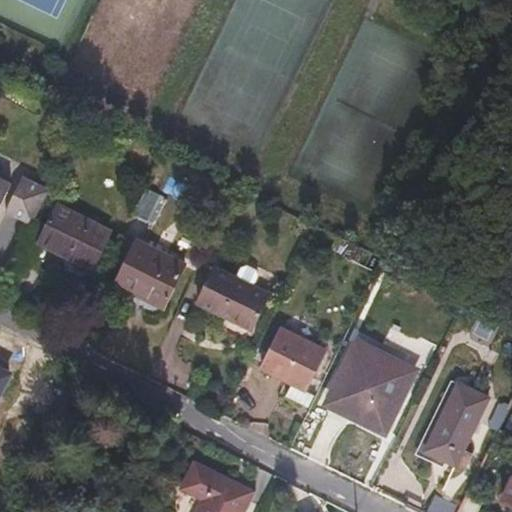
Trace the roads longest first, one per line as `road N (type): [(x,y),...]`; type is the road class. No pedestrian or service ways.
road 1 (residential): [(387,511),(184,412)]
road 2 (residential): [(0,320),(184,412)]
